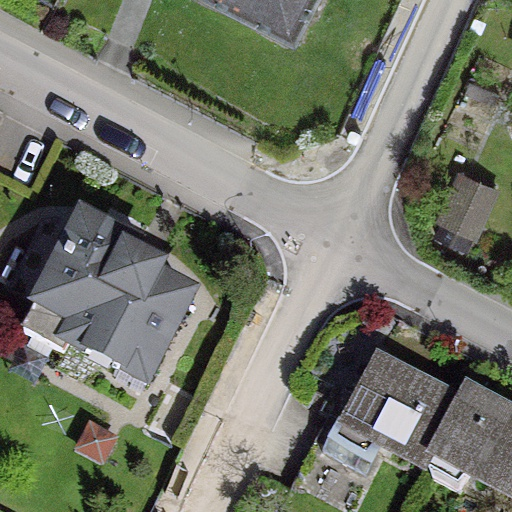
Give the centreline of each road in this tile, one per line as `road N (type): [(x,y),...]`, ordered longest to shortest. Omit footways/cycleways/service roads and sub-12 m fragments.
road 1 (residential): [(336,242),(0,62)]
road 2 (residential): [(336,242),(206,511)]
road 3 (residential): [(442,0),(336,242)]
road 4 (residential): [(511,327),(336,242)]
